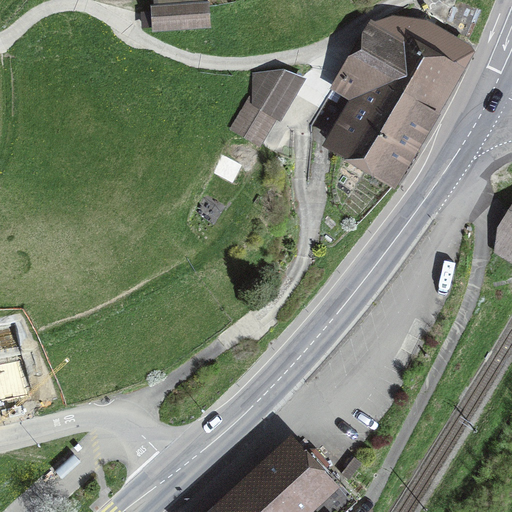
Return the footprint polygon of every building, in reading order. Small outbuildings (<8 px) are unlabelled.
[(205,6),(155,9),(156,29),(206,26),(205,6)] [(340,143),(389,172),(450,70),(445,67),(458,45),(422,24),(393,20),(379,29),(375,26),(339,85),(366,101),(340,143)] [(251,98),(233,127),(256,141),(272,114),(277,118),(301,78),(283,72),(253,75),(254,101),(251,98)] [(511,212),(501,229),(497,250),(511,259),(511,212)] [(291,445),(218,511),(344,511),(356,501),(326,468),(318,475),(291,445)]
